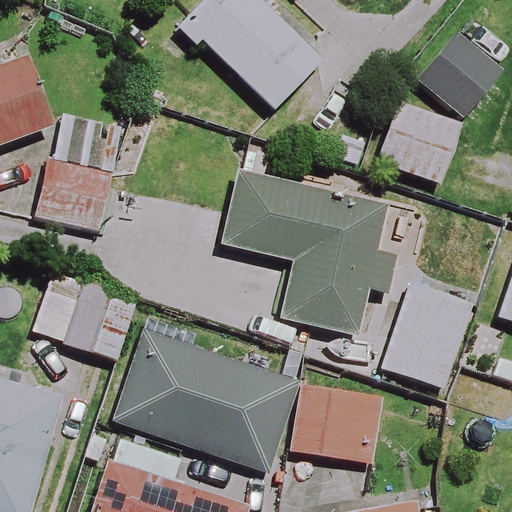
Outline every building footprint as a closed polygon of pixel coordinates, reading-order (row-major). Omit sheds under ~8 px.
[(247,0),(200,0),(170,31),(193,54),(199,48),(269,116),(316,67),(247,0)] [(446,39),(408,86),(454,125),(493,78),(446,39)] [(0,149),(42,134),(17,64),(0,70),(0,149)] [(431,192),(451,131),(389,111),(369,173),(431,192)] [(355,173),(361,148),(324,138),(318,164),(355,173)] [(90,234),(101,180),(39,167),(28,221),(90,234)] [(368,259),(378,214),(229,180),(213,252),(284,268),(271,325),(346,342),(358,294),(377,298),(385,263),(368,259)] [(511,258),(489,325),(511,332),(511,258)] [(133,308),(48,277),(27,335),(112,366),(133,308)] [(464,311),(401,291),(375,374),(437,394),(464,311)] [(290,390),(135,337),(105,427),(260,479),(290,390)] [(29,511),(58,405),(0,389),(0,511),(29,511)] [(372,404),(293,393),(283,457),(362,469),(372,404)] [(172,467),(111,448),(90,511),(229,511),(164,492),(172,467)]
